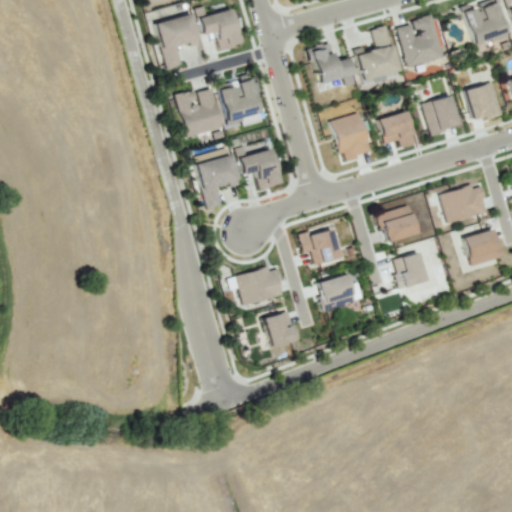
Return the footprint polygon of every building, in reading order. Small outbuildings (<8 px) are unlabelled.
[(510,32),(511,31),(511,0),(497,0),(500,7),(501,7),(510,32)] [(466,44),(485,38),(486,40),(500,36),(489,2),(466,9),(464,3),(454,6),(466,44)] [(214,48),(234,44),(227,8),(200,14),(198,5),(190,7),(195,34),(210,31),(214,48)] [(160,67),(176,64),(171,45),(183,42),(184,45),(192,44),(185,13),(149,22),(160,67)] [(390,27),(400,66),(437,57),(434,47),(440,45),(432,13),(406,20),(408,29),(406,23),(390,27)] [(392,70),(380,24),(365,28),(370,47),(358,50),(357,47),(348,49),(356,79),(392,70)] [(337,76),(339,86),(349,83),(343,56),(328,60),(324,42),(303,46),(311,82),(337,76)] [(254,113),(249,92),(255,90),(253,83),(246,84),(245,78),(228,82),(228,81),(211,85),(220,121),(254,113)] [(458,89),(467,121),(495,112),(486,81),(458,89)] [(216,127),(205,85),(169,95),(180,137),(216,127)] [(372,117),(377,143),(392,140),(394,146),(408,143),(401,111),(372,117)] [(236,117),(238,125),(256,121),(254,112),(236,117)] [(324,120),(333,153),(337,152),(339,159),(364,152),(353,112),(324,120)] [(235,174),(249,171),(253,188),(274,183),(265,142),(250,145),(250,146),(230,150),(235,174)] [(232,184),(223,147),(187,156),(200,208),(215,204),(210,186),(223,183),(224,186),(232,184)] [(434,193),(441,222),(482,211),(475,185),(466,188),(466,185),(434,193)] [(372,214),(380,242),(411,233),(403,204),(372,214)] [(292,233),(297,252),(305,250),(308,263),(333,257),(326,228),(303,234),(303,230),(292,233)] [(457,237),(466,265),(497,256),(488,228),(457,237)] [(420,281),(413,252),(386,258),(393,287),(420,281)] [(278,294),(271,268),(263,270),(263,267),(221,276),(225,289),(233,287),(237,304),(278,294)] [(310,281),(318,309),(358,298),(353,281),(344,284),(341,273),(310,281)] [(285,325),(283,311),(258,316),(263,345),(293,340),(290,324),(285,325)]
